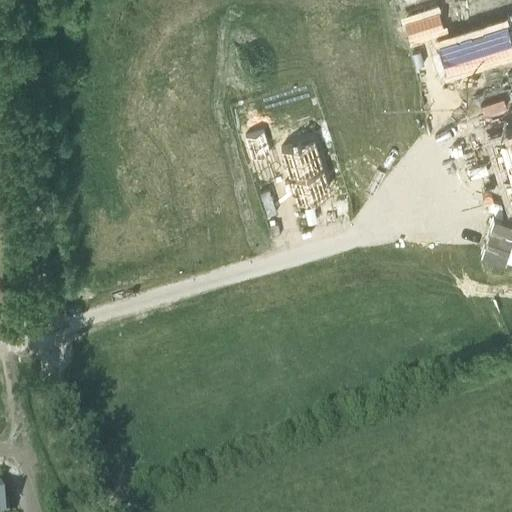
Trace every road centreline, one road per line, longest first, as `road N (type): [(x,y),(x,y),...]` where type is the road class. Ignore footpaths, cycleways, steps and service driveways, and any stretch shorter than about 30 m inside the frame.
road 1 (track): [(23,0),(60,418),(107,511)]
road 2 (unclassified): [(443,151),(352,241),(0,342)]
